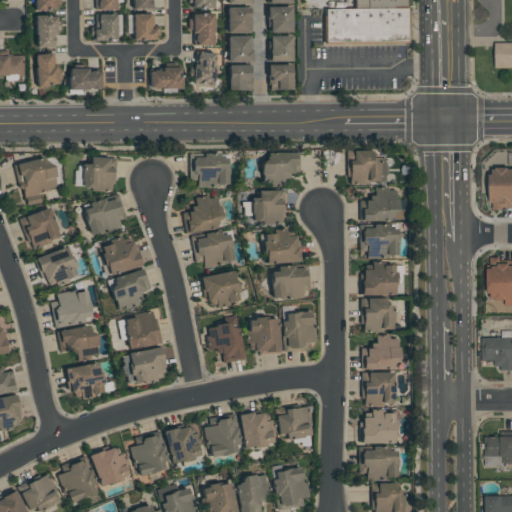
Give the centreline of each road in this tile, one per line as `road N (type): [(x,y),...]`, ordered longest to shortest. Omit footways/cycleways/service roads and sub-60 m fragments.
road 1 (residential): [(334,371),(198,395),(53,439),(0,467)]
road 2 (secondary): [(0,124),(343,121)]
road 3 (residential): [(321,211),(335,265),(330,511)]
road 4 (secondary): [(464,511),(460,234)]
road 5 (residential): [(73,54),(177,52),(175,0),(73,54)]
road 6 (residential): [(198,395),(147,184)]
road 7 (residential): [(53,439),(0,237)]
road 8 (secondary): [(432,119),(435,317)]
road 9 (residential): [(260,0),(263,122)]
